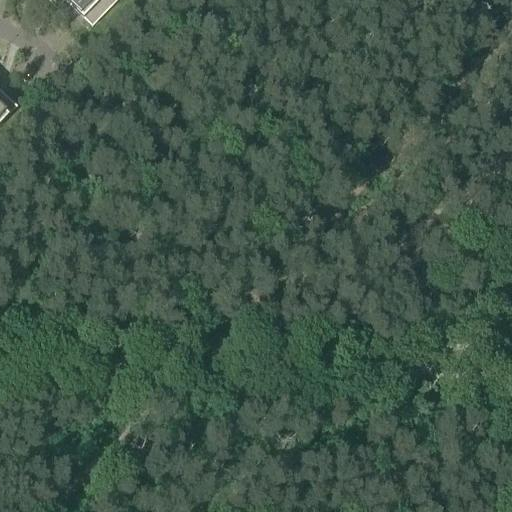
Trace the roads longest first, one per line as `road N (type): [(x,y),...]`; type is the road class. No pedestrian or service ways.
road 1 (track): [(0,365),(511,373)]
road 2 (unknown): [(227,0),(0,238)]
